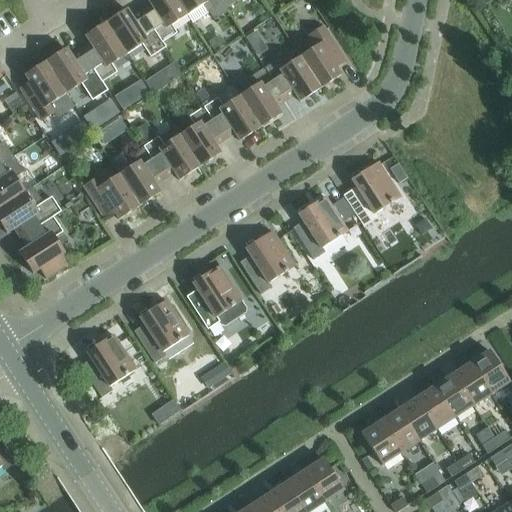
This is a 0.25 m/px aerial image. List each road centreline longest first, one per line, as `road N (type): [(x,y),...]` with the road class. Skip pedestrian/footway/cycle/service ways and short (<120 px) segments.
road 1 (residential): [(416,0),(387,101),(4,350)]
road 2 (tertiary): [(110,511),(16,368)]
